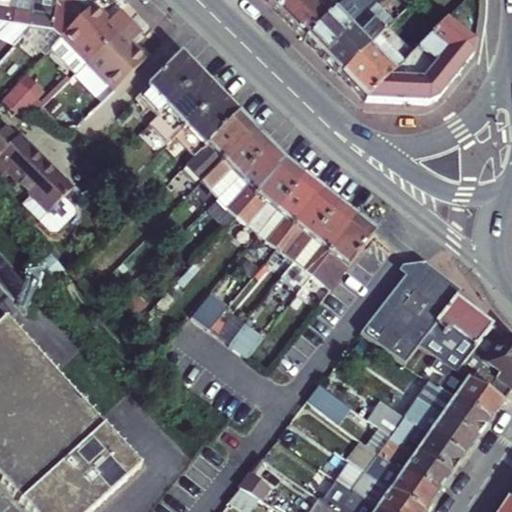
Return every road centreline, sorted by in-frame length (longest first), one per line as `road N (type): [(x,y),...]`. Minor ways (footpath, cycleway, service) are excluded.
road 1 (residential): [(289,88),(347,152),(502,286)]
road 2 (residential): [(509,26),(492,92),(464,128),(425,147),(373,145)]
road 3 (residential): [(509,190),(452,193),(373,145)]
road 4 (residential): [(197,0),(289,88)]
